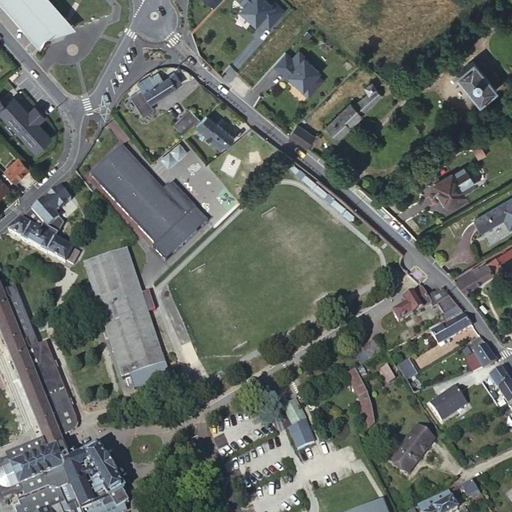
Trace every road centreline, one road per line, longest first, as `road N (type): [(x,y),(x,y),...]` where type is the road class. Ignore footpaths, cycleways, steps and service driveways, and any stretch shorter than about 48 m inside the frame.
road 1 (residential): [(511,358),(442,277),(196,66),(164,29)]
road 2 (residential): [(75,113),(70,162),(0,221)]
road 3 (unknown): [(303,511),(276,408),(293,396)]
